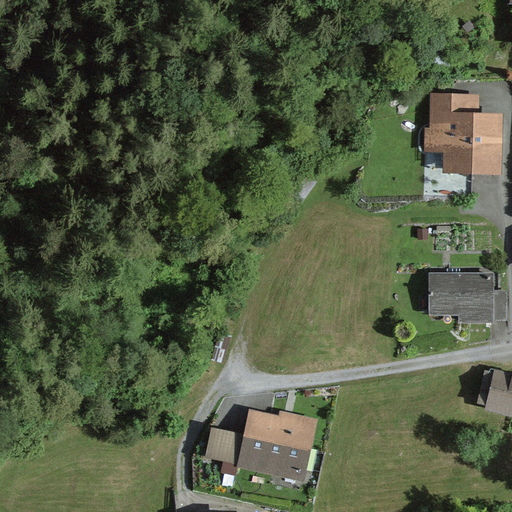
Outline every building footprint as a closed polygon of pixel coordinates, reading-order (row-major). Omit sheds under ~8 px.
[(427,39),(422,64),(447,69),(452,43),(427,39)] [(450,134),(449,165),(495,166),(496,121),(474,121),(474,101),(436,99),(435,134),(450,134)] [(461,313),(461,320),(491,320),(491,275),(430,275),(430,295),(432,295),(432,313),(461,313)] [(511,378),(485,372),(479,399),(511,406),(511,378)] [(215,433),(210,455),(300,475),(311,423),(283,417),(282,420),(253,414),(247,441),(215,433)]
